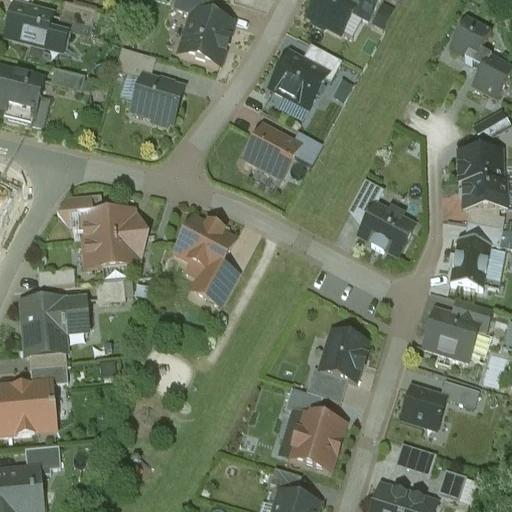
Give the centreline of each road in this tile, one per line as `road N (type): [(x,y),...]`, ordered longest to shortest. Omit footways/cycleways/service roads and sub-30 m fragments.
road 1 (residential): [(176,190),(269,227),(413,302),(345,511)]
road 2 (residential): [(176,190),(288,0)]
road 3 (residential): [(53,163),(45,199),(0,294)]
road 4 (residential): [(53,163),(176,190)]
